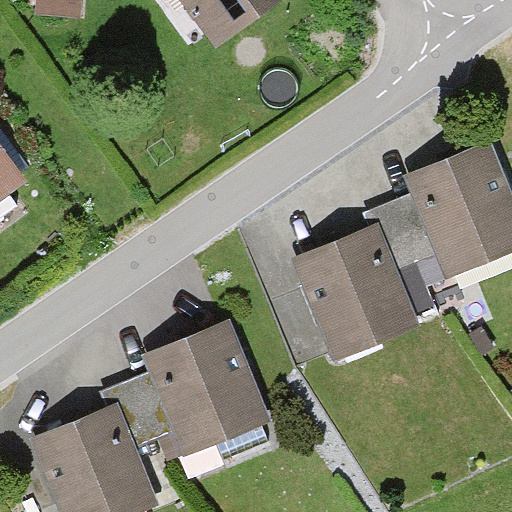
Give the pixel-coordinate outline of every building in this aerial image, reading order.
[(178,0),(210,45),(273,0),(178,0)] [(394,182),(434,281),(511,249),(511,237),(476,149),(394,182)] [(0,193),(15,182),(0,162),(0,193)] [(279,265),(320,364),(401,330),(361,231),(279,265)] [(138,356),(179,455),(261,422),(220,323),(138,356)] [(25,441),(53,511),(134,511),(147,507),(106,408),(25,441)]
